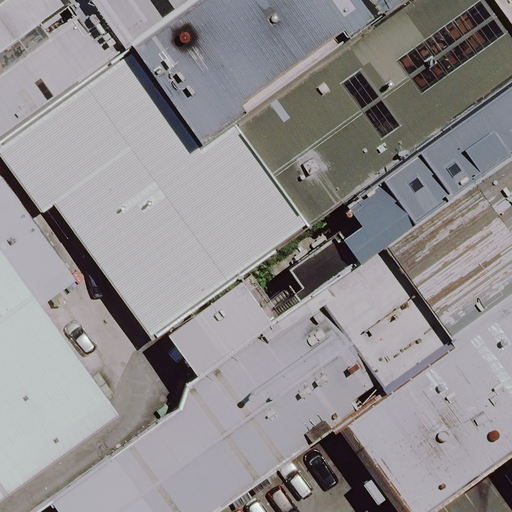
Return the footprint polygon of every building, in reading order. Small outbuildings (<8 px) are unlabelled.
[(0,0),(0,126),(176,0),(0,0)] [(511,0),(176,0),(0,126),(0,175),(165,404),(287,318),(360,266),(511,156),(511,0)] [(511,156),(360,266),(436,370),(511,316),(511,156)] [(0,267),(0,482),(102,410),(0,267)] [(511,316),(436,370),(352,430),(410,511),(440,511),(511,459),(511,316)] [(165,404),(41,494),(54,511),(220,511),(330,434),(360,414),(287,318),(165,404)]
